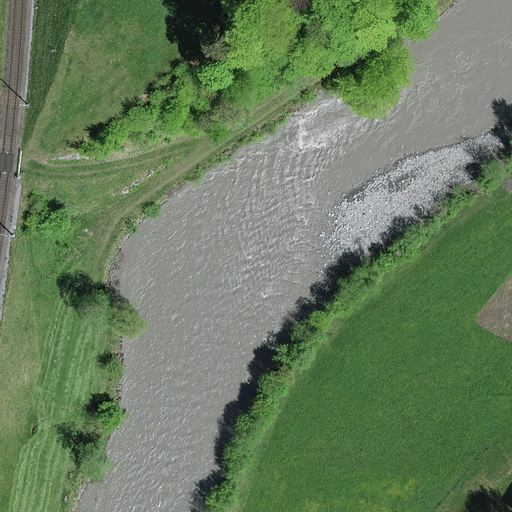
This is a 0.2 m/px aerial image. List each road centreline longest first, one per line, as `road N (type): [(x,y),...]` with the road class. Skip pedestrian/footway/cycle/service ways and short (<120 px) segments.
road 1 (track): [(423,0),(221,134),(143,160),(34,167),(0,159)]
road 2 (track): [(221,134),(131,198),(96,231),(86,254)]
